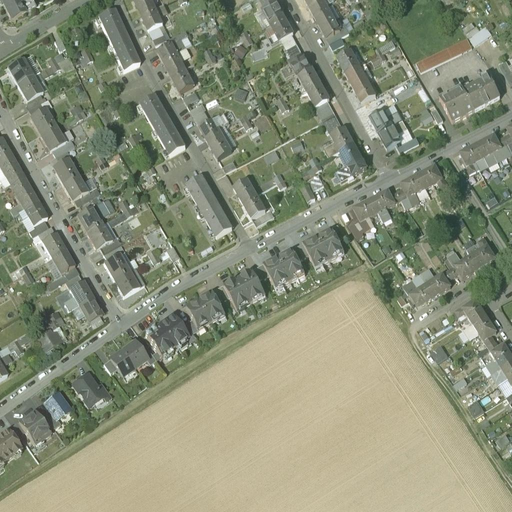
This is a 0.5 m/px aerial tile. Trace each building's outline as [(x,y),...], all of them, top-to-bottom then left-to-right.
[(20,6),(17,0),(0,0),(0,2),(10,23),(35,10),(30,1),(20,6)] [(149,0),(137,0),(133,2),(141,18),(155,12),(149,0)] [(274,3),(272,0),(257,0),(263,9),(274,3)] [(303,0),(304,2),(313,18),(327,11),(320,0),(303,0)] [(284,21),(275,5),(262,13),(270,29),(284,21)] [(334,24),(327,11),(313,18),(326,42),(335,37),(338,43),(349,37),(340,21),(334,24)] [(155,12),(141,18),(148,35),(163,29),(155,12)] [(139,68),(114,14),(98,21),(123,76),(139,68)] [(284,21),(270,29),(279,45),(293,37),(284,21)] [(479,35),(475,30),(466,37),(475,50),(491,38),(486,30),(479,35)] [(77,31),(71,33),(74,40),(80,37),(77,31)] [(186,34),(170,43),(172,48),(181,43),(182,43),(188,40),(186,34)] [(246,35),(240,38),(243,44),(249,40),(246,35)] [(335,37),(326,42),(329,48),(338,43),(335,37)] [(249,40),(243,44),(246,50),(252,46),(249,40)] [(61,54),(67,51),(61,41),(55,44),(61,54)] [(467,42),(442,54),(446,64),(472,52),(467,42)] [(182,43),(181,43),(172,48),(163,53),(162,53),(158,55),(163,65),(177,57),(177,56),(178,56),(186,52),(182,43)] [(379,51),(373,54),(376,60),(383,57),(379,51)] [(92,64),(87,52),(80,55),(86,67),(92,64)] [(177,57),(163,65),(171,81),(185,73),(181,66),(191,61),(186,52),(178,56),(177,56),(177,57)] [(209,53),(203,56),(206,62),(212,59),(209,53)] [(350,54),(336,61),(345,77),(359,70),(350,54)] [(442,54),(416,65),(421,76),(446,64),(442,54)] [(301,55),(287,62),(290,68),(303,61),(301,55)] [(383,57),(376,60),(380,66),(386,63),(383,57)] [(212,59),(206,62),(209,68),(215,65),(212,59)] [(52,61),(46,64),(50,70),(56,66),(52,61)] [(290,68),(280,73),(285,82),(295,77),(296,80),(298,79),(310,73),(303,61),(290,68)] [(32,81),(22,63),(7,72),(17,89),(32,81)] [(511,75),(506,65),(499,69),(511,90),(511,89),(511,75)] [(56,66),(50,70),(53,76),(59,72),(56,66)] [(359,70),(345,77),(354,93),(356,92),(368,86),(367,84),(372,81),(364,67),(359,70)] [(310,73),(298,79),(307,95),(320,88),(312,72),(310,73)] [(185,73),(171,81),(180,97),(193,89),(185,73)] [(463,93),(474,114),(499,101),(488,80),(463,93)] [(42,98),(32,81),(17,89),(26,106),(42,98)] [(106,91),(103,85),(97,89),(100,94),(106,91)] [(368,86),(356,92),(363,106),(375,100),(368,86)] [(320,88),(307,95),(315,111),(329,104),(320,88)] [(461,89),(439,101),(452,126),(474,114),(463,93),(461,89)] [(236,99),(246,102),(249,94),(239,90),(236,99)] [(184,101),(190,109),(202,101),(197,93),(184,101)] [(155,99),(140,107),(170,160),(185,151),(155,99)] [(282,101),(276,104),(280,110),(286,106),(282,101)] [(35,103),(25,109),(28,114),(38,108),(35,103)] [(286,106),(280,110),(283,116),(289,112),(286,106)] [(329,106),(316,113),(323,125),(335,118),(329,106)] [(38,108),(28,114),(32,120),(43,114),(39,107),(38,108)] [(200,109),(190,114),(198,129),(209,123),(200,109)] [(75,111),(69,114),(72,120),(78,117),(75,111)] [(118,112),(112,115),(116,121),(122,118),(118,112)] [(436,112),(431,115),(438,127),(443,124),(436,112)] [(32,120),(29,122),(39,139),(54,130),(45,113),(43,114),(32,120)] [(383,114),(369,121),(378,137),(392,130),(383,114)] [(420,121),(424,129),(434,123),(429,116),(420,121)] [(78,117),(72,120),(75,126),(81,122),(78,117)] [(224,118),(200,131),(209,147),(222,140),(218,132),(229,126),(224,118)] [(249,124),(246,118),(240,122),(243,128),(249,124)] [(335,118),(323,125),(331,139),(343,132),(335,118)] [(249,124),(243,128),(246,133),(252,130),(249,124)] [(511,128),(506,132),(510,138),(503,141),(507,149),(511,157),(511,128)] [(59,139),(54,130),(39,139),(49,156),(51,155),(70,144),(73,142),(68,134),(59,139)] [(392,130),(378,137),(387,153),(401,146),(392,130)] [(343,132),(331,139),(335,146),(324,152),(328,161),(339,155),(353,148),(344,132),(343,132)] [(133,138),(127,142),(134,153),(140,150),(133,138)] [(497,144),(494,138),(485,143),(492,157),(501,152),(507,149),(503,141),(497,144)] [(222,140),(209,147),(218,163),(231,155),(222,140)] [(1,142),(0,142),(0,164),(10,159),(1,142)] [(485,143),(476,147),(484,161),(489,172),(492,170),(489,164),(494,161),(492,157),(485,143)] [(70,144),(51,155),(55,161),(73,151),(70,144)] [(302,144),(295,148),(297,153),(305,150),(302,144)] [(476,147),(468,152),(475,166),(484,161),(476,147)] [(353,148),(339,155),(346,169),(360,161),(353,148)] [(269,167),(281,161),(277,152),(265,158),(269,167)] [(468,152),(459,156),(462,162),(458,164),(460,167),(463,166),(469,178),(475,175),(472,168),(475,166),(468,152)] [(101,158),(95,162),(98,168),(104,164),(101,158)] [(19,175),(10,159),(0,164),(0,173),(5,181),(5,182),(19,175)] [(318,166),(315,161),(309,164),(312,170),(318,166)] [(365,171),(360,161),(346,169),(336,174),(341,184),(348,181),(349,182),(353,180),(352,178),(365,171)] [(67,163),(52,171),(62,188),(77,180),(67,163)] [(104,164),(98,168),(101,173),(107,170),(104,164)] [(235,164),(224,169),(227,175),(238,170),(235,164)] [(318,166),(312,170),(316,176),(322,172),(318,166)] [(435,169),(426,174),(433,188),(437,186),(440,193),(446,189),(438,174),(438,175),(435,169)] [(152,170),(146,173),(149,179),(155,176),(152,170)] [(426,174),(417,178),(425,192),(433,188),(426,174)] [(19,175),(5,182),(10,190),(23,182),(19,175)] [(280,178),(274,181),(277,187),(283,184),(280,178)] [(318,178),(307,183),(313,194),(324,188),(318,178)] [(425,192),(417,178),(409,183),(416,197),(415,197),(418,203),(428,198),(425,192)] [(77,180),(62,188),(72,205),(74,204),(87,197),(77,180)] [(231,232),(202,180),(187,189),(216,241),(231,232)] [(5,182),(5,181),(0,184),(0,186),(4,194),(10,190),(5,182)] [(23,182),(10,190),(14,198),(28,190),(23,182)] [(256,199),(247,183),(233,191),(243,207),(256,199)] [(403,193),(397,197),(401,204),(404,212),(411,208),(419,204),(418,203),(415,197),(416,197),(409,183),(400,187),(403,193)] [(283,184),(277,187),(280,193),(286,189),(283,184)] [(307,188),(300,192),(308,206),(315,203),(307,188)] [(4,194),(8,201),(14,198),(10,190),(4,194)] [(28,190),(14,198),(20,207),(9,213),(13,220),(24,214),(37,206),(28,190)] [(87,197),(74,204),(78,210),(99,198),(96,192),(87,197)] [(388,194),(379,199),(386,212),(395,208),(401,204),(397,197),(391,200),(388,194)] [(163,196),(157,199),(161,205),(167,202),(163,196)] [(256,199),(243,207),(252,222),(265,215),(256,199)] [(379,199),(370,203),(378,217),(382,225),(390,221),(386,213),(386,212),(379,199)] [(370,203),(362,207),(369,221),(378,217),(370,203)] [(37,206),(24,214),(33,230),(46,222),(37,206)] [(126,206),(120,210),(123,215),(129,212),(126,206)] [(362,207),(353,212),(356,218),(352,219),(354,223),(357,221),(363,233),(369,230),(366,223),(369,221),(362,207)] [(92,211),(76,220),(86,237),(101,228),(92,211)] [(129,212),(123,215),(126,221),(132,218),(129,212)] [(101,228),(86,237),(96,254),(99,252),(111,245),(111,244),(101,228)] [(345,240),(337,229),(330,232),(331,233),(337,244),(345,240)] [(331,233),(317,240),(329,264),(337,260),(338,257),(343,254),(337,244),(331,233)] [(55,238),(42,246),(51,262),(64,254),(55,238)] [(303,248),(309,259),(314,270),(319,267),(322,268),(329,264),(317,240),(303,248)] [(491,253),(483,241),(477,245),(481,252),(478,254),(487,267),(495,261),(492,256),(495,254),(493,251),(491,253)] [(116,242),(111,244),(111,245),(99,252),(103,258),(120,249),(116,242)] [(303,247),(297,250),(303,262),(309,259),(303,248),(303,247)] [(478,254),(474,248),(466,253),(470,259),(478,272),(487,267),(478,254)] [(120,249),(103,258),(107,265),(119,258),(119,259),(124,256),(120,249)] [(179,261),(172,250),(166,253),(173,265),(179,261)] [(303,262),(297,250),(291,253),(291,254),(292,254),(298,265),(303,262)] [(153,253),(147,257),(150,263),(156,259),(153,253)] [(64,254),(51,262),(60,278),(74,270),(64,254)] [(291,254),(278,261),(290,284),(297,281),(298,278),(303,275),(298,265),(292,254),(291,254)] [(107,265),(103,267),(113,284),(128,275),(119,259),(119,258),(107,265)] [(159,265),(156,259),(150,263),(153,268),(159,265)] [(478,272),(470,259),(462,264),(470,277),(478,272)] [(264,269),(263,269),(269,280),(275,290),(280,288),(282,289),(290,284),(278,261),(264,269)] [(470,277),(462,264),(454,269),(454,270),(458,277),(462,282),(470,277)] [(263,268),(257,271),(263,281),(264,283),(269,280),(263,269),(264,269),(263,268)] [(24,269),(18,273),(21,279),(27,275),(24,269)] [(454,270),(448,273),(452,281),(458,277),(454,270)] [(263,281),(257,271),(252,274),(252,275),(257,284),(263,281)] [(448,273),(442,277),(447,284),(452,281),(448,273)] [(27,275),(21,279),(25,284),(31,281),(27,275)] [(128,275),(113,284),(123,301),(138,292),(128,275)] [(252,275),(238,282),(251,307),(259,303),(259,301),(264,299),(264,300),(265,300),(257,284),(252,275)] [(442,277),(433,282),(442,295),(450,290),(447,284),(442,277)] [(238,282),(224,290),(237,314),(238,314),(237,312),(241,310),(244,311),(251,307),(238,282)] [(442,295),(433,282),(425,287),(425,288),(434,301),(442,295)] [(425,287),(422,283),(414,288),(426,306),(434,301),(425,288),(425,287)] [(83,286),(69,293),(78,310),(92,302),(83,286)] [(414,288),(413,286),(404,292),(411,303),(408,305),(411,308),(414,306),(417,311),(426,306),(414,288)] [(230,301),(223,289),(218,292),(223,302),(224,304),(230,301)] [(223,302),(218,292),(212,294),(218,305),(223,302)] [(206,300),(206,299),(198,303),(211,326),(218,322),(219,320),(224,317),(213,296),(206,300)] [(406,308),(400,300),(396,303),(401,311),(406,308)] [(92,302),(78,310),(87,326),(101,318),(92,302)] [(211,326),(198,303),(191,307),(191,308),(185,312),(191,324),(195,332),(196,332),(200,330),(203,330),(211,326)] [(475,303),(470,306),(469,305),(452,316),(455,321),(458,320),(465,316),(467,320),(480,311),(475,303)] [(480,311),(467,320),(472,328),(485,319),(480,311)] [(56,314),(46,320),(49,326),(55,323),(59,320),(56,314)] [(172,319),(165,324),(158,329),(174,351),(187,342),(182,335),(172,319)] [(485,319),(472,328),(477,336),(490,327),(485,319)] [(55,323),(49,326),(52,332),(58,329),(55,323)] [(195,332),(191,324),(185,327),(187,331),(192,338),(197,335),(196,332),(195,332)] [(490,327),(477,336),(478,336),(483,344),(487,350),(494,345),(490,339),(496,336),(490,327)] [(174,351),(158,329),(144,338),(156,355),(160,361),(174,351)] [(192,338),(187,331),(182,335),(187,342),(188,342),(187,342),(189,346),(195,342),(192,338)] [(77,333),(71,337),(75,343),(81,339),(77,333)] [(54,335),(51,337),(48,334),(34,342),(43,357),(60,346),(54,335)] [(31,335),(16,344),(16,343),(10,347),(14,353),(20,349),(34,341),(31,335)] [(134,345),(121,354),(134,373),(146,364),(147,363),(140,354),(134,345)] [(498,351),(494,345),(487,350),(490,356),(496,364),(509,356),(503,347),(498,351)] [(444,347),(433,353),(439,365),(451,359),(444,347)] [(23,355),(20,349),(14,353),(17,358),(23,355)] [(152,359),(145,350),(140,354),(147,363),(147,364),(146,364),(149,369),(155,364),(152,359)] [(121,354),(109,363),(116,373),(122,381),(134,373),(121,354)] [(160,361),(156,355),(152,359),(155,364),(160,361)] [(511,360),(509,356),(496,364),(501,372),(511,365),(511,360)] [(41,359),(31,366),(34,371),(44,364),(41,359)] [(116,373),(109,363),(103,367),(110,377),(116,373)] [(511,365),(501,372),(506,380),(511,376),(511,365)] [(87,378),(72,389),(88,412),(103,402),(103,401),(97,391),(87,378)] [(457,391),(469,385),(466,380),(454,386),(457,391)] [(111,401),(102,388),(97,391),(103,401),(103,402),(105,405),(111,401)] [(58,398),(45,408),(49,414),(56,424),(57,424),(69,415),(58,398)] [(43,418),(38,411),(33,414),(34,415),(40,424),(45,421),(43,418)] [(56,424),(49,414),(43,418),(45,421),(53,433),(60,428),(57,424),(56,424)] [(34,415),(18,427),(24,436),(34,450),(50,438),(40,424),(34,415)] [(17,426),(12,429),(19,439),(24,436),(18,427),(17,426)] [(0,467),(21,453),(7,434),(0,439),(0,467)]
